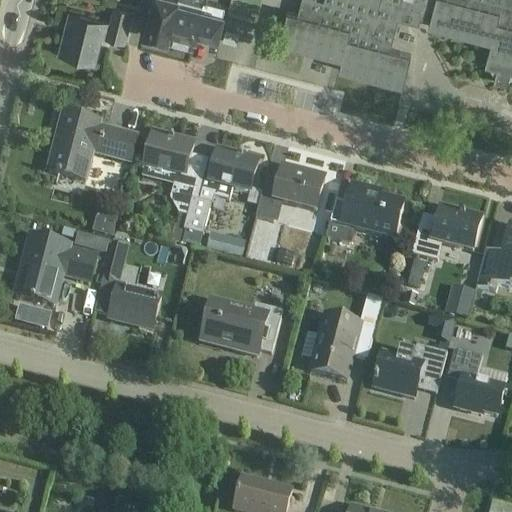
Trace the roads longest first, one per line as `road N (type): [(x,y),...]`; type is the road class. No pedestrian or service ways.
road 1 (unclassified): [(459,468),(0,348)]
road 2 (residential): [(511,176),(136,78)]
